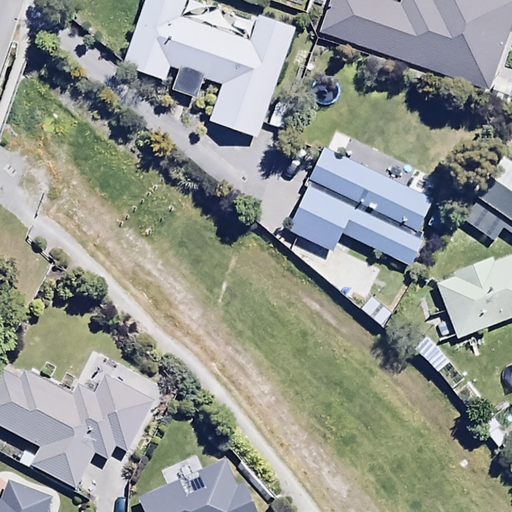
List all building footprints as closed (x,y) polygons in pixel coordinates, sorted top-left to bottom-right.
[(189,0),(147,0),(123,73),(165,86),(169,74),(177,77),(172,94),(198,103),(204,85),(222,90),(210,127),(260,144),(296,35),(260,23),(252,48),(182,25),(189,0)] [(405,0),(402,10),(370,0),(333,0),(321,40),(487,95),(511,18),(511,2),(505,0),(433,0),(433,1),(428,0),(405,0)] [(432,205),(322,153),(304,191),(309,194),(290,235),(335,256),(342,241),(411,273),(423,247),(415,242),(432,205)] [(511,169),(504,164),(477,203),(511,227),(511,169)] [(458,283),(438,290),(458,344),(511,324),(511,262),(494,269),(493,265),(456,278),(458,283)] [(95,401),(81,393),(76,403),(29,378),(24,387),(2,376),(0,380),(0,431),(40,453),(30,472),(75,496),(94,459),(108,466),(116,452),(129,459),(156,408),(105,382),(95,401)] [(227,467),(138,505),(141,511),(257,511),(248,489),(238,493),(227,467)] [(2,511),(48,511),(51,506),(10,491),(2,511)]
